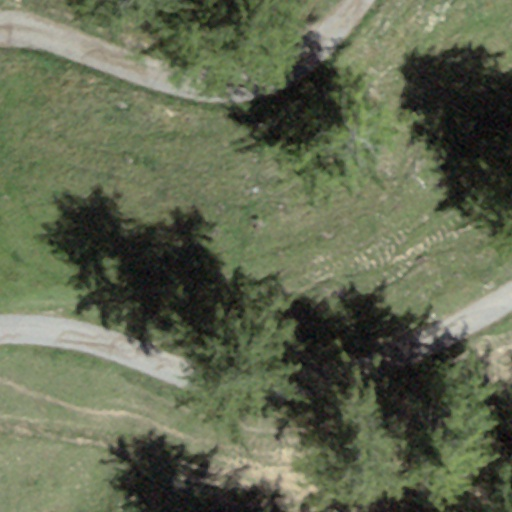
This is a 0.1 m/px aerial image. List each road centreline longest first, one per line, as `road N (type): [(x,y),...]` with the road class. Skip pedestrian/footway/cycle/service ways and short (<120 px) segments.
road 1 (unclassified): [(0,328),(127,353),(222,387),(281,392),(398,360),(511,294)]
road 2 (unclassified): [(363,0),(335,37),(253,93),(164,79),(17,23),(0,25)]
